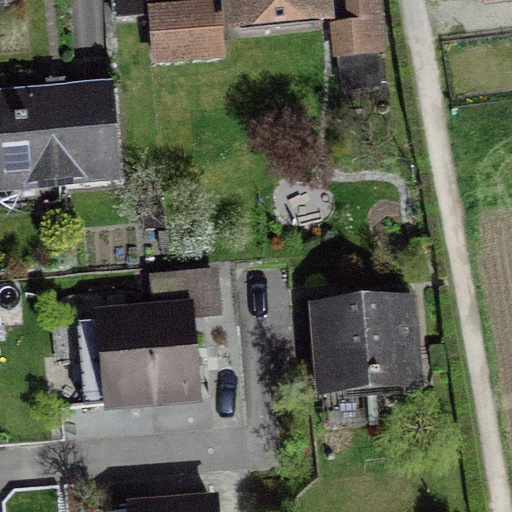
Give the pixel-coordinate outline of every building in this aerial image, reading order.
[(149,28),(146,0),(110,0),(114,31),(149,28)] [(146,0),(149,28),(153,69),(225,63),(219,0),(146,0)] [(241,0),(244,25),(325,16),(323,0),(241,0)] [(335,24),(336,56),(385,54),(383,0),(361,0),(356,0),(357,24),(335,24)] [(4,120),(10,196),(125,186),(119,111),(4,120)] [(423,310),(321,322),(332,410),(434,397),(423,310)] [(110,333),(118,420),(212,412),(205,326),(110,333)]
